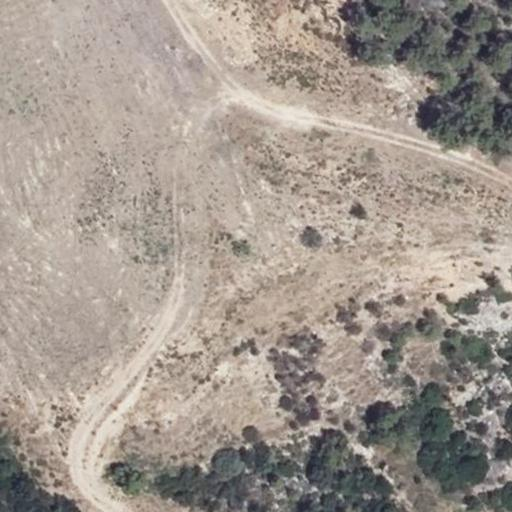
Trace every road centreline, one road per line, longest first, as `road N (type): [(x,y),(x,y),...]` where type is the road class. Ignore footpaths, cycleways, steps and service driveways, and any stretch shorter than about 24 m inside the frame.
road 1 (track): [(162,0),(163,44),(141,77),(87,124),(0,178)]
road 2 (track): [(0,433),(68,497),(104,511)]
